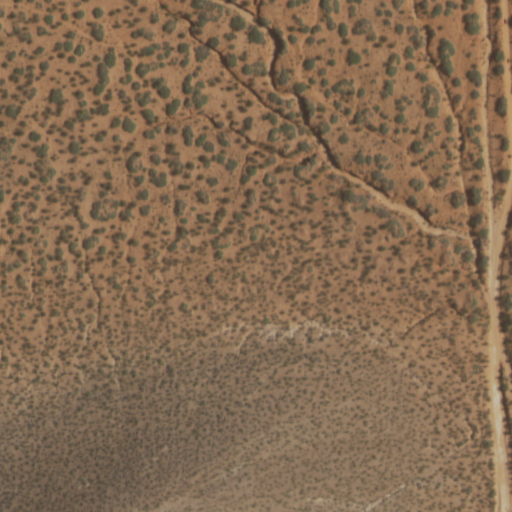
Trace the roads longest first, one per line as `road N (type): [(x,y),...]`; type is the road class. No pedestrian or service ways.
road 1 (residential): [(481,0),(500,511)]
road 2 (residential): [(153,0),(345,188),(492,292)]
